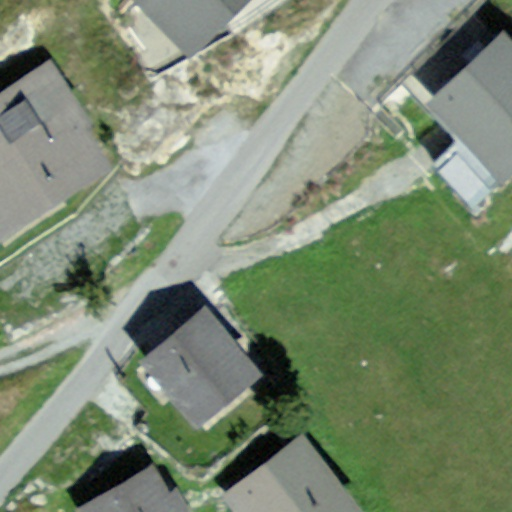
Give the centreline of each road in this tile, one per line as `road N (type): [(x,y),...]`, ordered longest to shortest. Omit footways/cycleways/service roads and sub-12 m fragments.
road 1 (residential): [(137,310),(368,0)]
road 2 (residential): [(0,481),(137,310)]
road 3 (residential): [(0,361),(137,310)]
